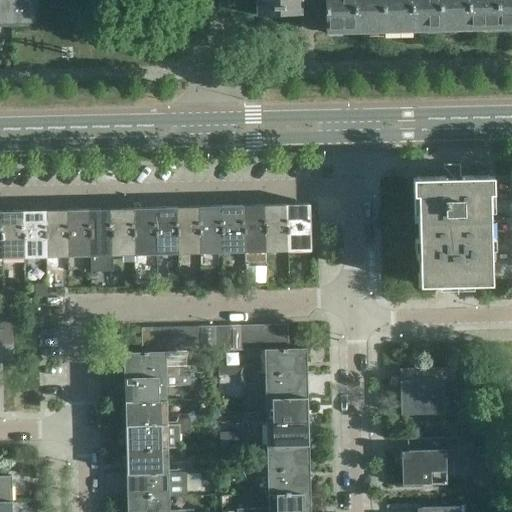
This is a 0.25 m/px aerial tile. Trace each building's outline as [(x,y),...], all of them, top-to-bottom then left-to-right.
[(0,0),(0,24),(35,23),(34,0),(0,0)] [(255,0),(255,8),(301,7),(301,0),(255,0)] [(511,28),(511,0),(324,0),(325,33),(511,28)] [(491,282),(489,210),(489,175),(460,176),(460,179),(451,179),(445,179),(445,176),(424,177),(417,177),(419,284),(491,282)] [(310,250),(309,207),(309,203),(286,204),(286,207),(287,247),(288,247),(299,247),(299,250),(310,250)] [(265,248),(264,208),(264,204),(242,205),(242,208),(243,248),(244,248),(255,248),(255,251),(266,251),(266,248),(265,248)] [(287,247),(286,207),(286,204),(264,204),(264,208),(265,248),(266,248),(277,248),(277,251),(288,251),(288,247),(287,247)] [(243,248),(242,208),(242,205),(220,206),(220,209),(221,252),(244,252),(244,248),(243,248)] [(199,250),(198,209),(198,206),(176,207),(176,210),(177,250),(178,250),(189,250),(189,253),(200,253),(200,250),(199,250)] [(221,252),(220,209),(220,206),(198,206),(198,209),(199,250),(200,250),(211,249),(211,253),(221,252)] [(155,251),(154,210),(154,207),(132,208),(132,211),(133,254),(156,254),(156,251),(155,251)] [(177,250),(176,210),(176,207),(154,207),(154,210),(155,251),(156,251),(167,250),(167,254),(178,253),(178,250),(177,250)] [(111,252),(110,211),(110,208),(88,209),(88,212),(89,252),(90,252),(101,252),(101,255),(112,255),(112,252),(111,252)] [(133,254),(132,211),(132,208),(110,208),(110,211),(111,252),(112,252),(123,251),(123,255),(133,254)] [(67,253),(66,213),(66,209),(44,210),(44,213),(45,253),(46,253),(57,253),(57,256),(68,256),(68,253),(67,253)] [(89,252),(88,212),(88,209),(66,209),(66,213),(67,253),(68,253),(79,252),(79,256),(90,255),(90,252),(89,252)] [(24,257),(24,254),(22,214),(22,210),(0,210),(0,211),(0,214),(2,254),(13,254),(13,257),(24,257)] [(45,253),(44,213),(44,210),(22,210),(22,214),(24,254),(35,253),(35,257),(46,256),(46,253),(45,253)] [(276,349),(275,324),(264,325),(264,349),(265,349),(276,349)] [(288,349),(287,324),(275,324),(276,349),(288,349)] [(230,350),(229,325),(217,326),(218,351),(230,350)] [(241,350),(240,325),(229,325),(230,350),(241,350)] [(253,350),(252,325),(240,325),(241,350),(253,350)] [(264,349),(264,325),(252,325),(253,350),(264,349)] [(188,351),(187,326),(176,327),(176,352),(188,351)] [(200,351),(199,326),(187,326),(188,351),(200,351)] [(212,351),(211,330),(211,326),(199,326),(200,351),(212,351)] [(153,352),(153,327),(141,328),(141,352),(153,352)] [(165,352),(164,327),(153,327),(153,352),(164,352),(165,352)] [(176,352),(176,327),(164,327),(165,352),(176,352)] [(288,349),(276,349),(265,349),(265,372),(256,372),(252,365),(244,365),(240,373),(241,375),(306,373),(305,348),(288,349)] [(153,352),(141,352),(124,353),(125,377),(190,376),(190,374),(186,366),(165,367),(164,352),(153,352)] [(444,396),(443,380),(455,380),(455,367),(406,368),(406,380),(399,380),(400,414),(444,413),(444,410),(448,410),(447,396),(444,396)] [(306,397),(306,373),(241,375),(241,377),(244,384),(253,384),(256,376),(265,376),(266,398),(306,397)] [(166,400),(165,386),(192,385),(192,376),(190,376),(125,377),(125,401),(166,400)] [(307,421),(306,397),(266,398),(266,412),(245,413),(242,421),(242,423),(307,421)] [(166,422),(166,400),(125,401),(126,425),(191,424),(191,422),(187,414),(179,414),(176,422),(166,422)] [(307,445),(307,421),(242,423),(242,425),(245,432),(254,432),(257,424),(266,424),(267,446),(307,445)] [(167,448),(166,426),(176,426),(179,434),(188,433),(191,426),(191,424),(126,425),(126,449),(167,448)] [(446,483),(445,450),(458,450),(458,437),(418,438),(418,450),(400,450),(400,457),(401,457),(402,484),(446,483)] [(308,469),(307,445),(267,446),(267,468),(258,468),(255,461),(246,461),(243,468),(243,471),(308,469)] [(167,470),(167,448),(126,449),(127,473),(192,472),(192,470),(189,462),(180,462),(177,470),(167,470)] [(309,493),(308,469),(243,471),(243,473),(246,480),(255,480),(258,472),(268,472),(268,494),(309,493)] [(168,496),(168,474),(177,474),(180,482),(189,481),(192,474),(192,472),(127,473),(128,497),(168,496)] [(0,500),(11,500),(11,476),(0,475),(0,500)] [(309,511),(309,493),(268,494),(268,511),(257,511),(256,509),(247,509),(245,511),(309,511)] [(168,511),(168,496),(128,497),(127,511),(190,511),(190,510),(181,510),(180,511),(168,511)] [(0,511),(11,511),(11,500),(0,500),(0,511)]
